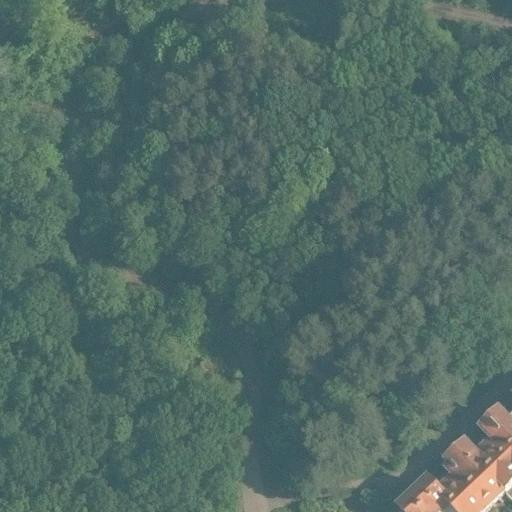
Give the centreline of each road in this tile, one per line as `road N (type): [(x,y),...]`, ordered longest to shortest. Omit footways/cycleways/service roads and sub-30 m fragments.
road 1 (residential): [(195,7),(133,59),(68,176),(63,209),(69,239),(86,260),(211,306),(235,336),(246,357),(252,500)]
road 2 (residential): [(252,500),(400,473),(511,373)]
road 3 (residential): [(511,28),(383,0)]
